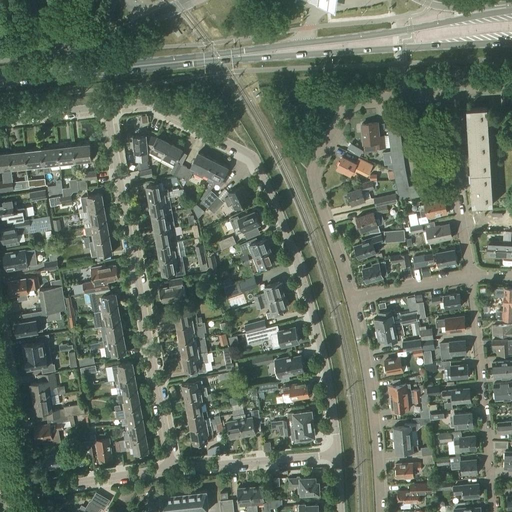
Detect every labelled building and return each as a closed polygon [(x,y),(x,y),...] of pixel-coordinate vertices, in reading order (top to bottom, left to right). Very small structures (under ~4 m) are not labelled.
[(339,0),(308,0),(338,14),(339,0)] [(487,107),(466,108),(467,125),(488,123),(487,107)] [(378,123),(362,124),(364,144),(376,143),(377,148),(385,148),(384,136),(379,136),(378,123)] [(488,123),(467,125),(468,141),(489,139),(488,123)] [(145,134),(133,135),(134,153),(135,161),(139,161),(139,162),(138,162),(137,166),(137,169),(141,168),(141,170),(149,168),(147,160),(148,160),(147,149),(146,146),(145,135),(145,134)] [(157,136),(150,150),(162,157),(169,143),(157,136)] [(489,139),(468,141),(469,157),(490,156),(489,139)] [(66,143),(57,144),(59,163),(75,161),(73,146),(66,147),(66,144),(66,143)] [(169,143),(162,157),(174,163),(170,172),(175,175),(176,175),(181,164),(176,161),(182,149),(169,143)] [(49,148),(41,149),(44,172),(50,172),(49,164),(59,163),(57,144),(48,146),(49,148)] [(90,144),(73,146),(75,161),(92,159),(90,144)] [(41,149),(25,151),(27,167),(42,165),(43,172),(44,172),(41,149)] [(25,151),(9,153),(11,168),(27,167),(25,151)] [(198,152),(190,166),(195,169),(194,170),(195,172),(202,176),(203,173),(209,176),(216,161),(213,160),(198,152)] [(9,153),(0,153),(0,169),(4,169),(5,181),(12,180),(11,168),(9,153)] [(391,153),(383,154),(384,166),(392,165),(391,153)] [(343,156),(337,167),(350,174),(353,169),(367,176),(372,165),(359,158),(356,163),(343,156)] [(490,156),(469,157),(470,173),(491,172),(490,156)] [(209,176),(207,181),(213,184),(214,182),(221,185),(228,176),(224,174),(227,167),(216,161),(209,176)] [(405,167),(404,162),(392,163),(393,170),(405,167)] [(181,164),(176,175),(187,181),(192,171),(185,167),(186,167),(181,164)] [(406,173),(405,167),(393,170),(394,176),(406,173)] [(151,168),(139,171),(140,178),(152,175),(151,168)] [(96,171),(81,173),(82,180),(97,178),(96,171)] [(491,172),(470,173),(471,189),(492,188),(491,172)] [(407,179),(406,173),(394,176),(395,182),(407,179)] [(169,189),(183,187),(182,178),(168,180),(169,189)] [(152,184),(146,185),(149,201),(174,196),(185,194),(183,188),(168,191),(167,189),(163,190),(162,182),(157,183),(156,179),(151,180),(152,184)] [(409,185),(407,179),(395,182),(396,188),(409,185)] [(5,181),(0,181),(0,191),(14,190),(12,180),(5,181)] [(360,187),(347,192),(352,204),(365,200),(362,192),(374,188),(371,180),(359,184),(360,187)] [(426,182),(421,183),(423,195),(429,194),(426,182)] [(423,195),(421,183),(415,184),(417,196),(423,195)] [(417,196),(415,184),(409,185),(411,198),(417,196)] [(411,198),(409,185),(396,188),(399,200),(411,198)] [(230,195),(224,198),(227,206),(232,203),(235,209),(252,201),(248,193),(246,194),(242,186),(229,193),(230,195)] [(70,187),(62,188),(62,192),(63,196),(71,195),(73,191),(70,191),(70,187)] [(492,188),(471,189),(472,205),(493,204),(492,188)] [(45,190),(30,192),(31,200),(46,198),(45,190)] [(212,190),(201,201),(208,207),(218,195),(212,190)] [(83,207),(78,208),(79,213),(88,211),(104,208),(101,193),(81,197),(83,207)] [(395,193),(374,198),(375,206),(397,201),(395,193)] [(63,196),(59,197),(60,201),(61,203),(72,201),(71,195),(63,196)] [(207,210),(203,214),(208,219),(212,214),(213,212),(215,213),(225,202),(218,195),(208,207),(209,208),(208,210),(207,210)] [(174,196),(149,201),(152,215),(171,212),(170,202),(174,201),(174,196)] [(424,203),(418,205),(420,210),(445,205),(443,196),(424,201),(424,203)] [(0,218),(7,217),(8,220),(13,219),(14,221),(24,220),(24,218),(26,217),(24,207),(17,208),(16,202),(12,203),(12,199),(3,201),(3,204),(0,204),(0,218)] [(386,204),(376,206),(376,210),(377,213),(388,211),(386,204)] [(445,205),(420,210),(421,215),(427,214),(427,217),(429,216),(429,218),(435,217),(435,215),(447,213),(445,205)] [(86,219),(83,222),(84,227),(106,223),(104,208),(88,211),(89,218),(86,219)] [(356,223),(356,225),(357,229),(359,230),(360,229),(361,231),(368,228),(370,233),(380,232),(377,225),(375,218),(379,217),(377,213),(376,210),(356,217),(358,223),(356,223)] [(237,216),(229,219),(236,234),(260,224),(257,218),(258,216),(257,213),(255,213),(254,211),(238,218),(237,216)] [(171,212),(152,215),(154,230),(174,227),(171,212)] [(499,217),(487,217),(487,228),(499,227),(499,228),(509,227),(509,226),(511,226),(511,215),(509,216),(509,215),(499,216),(499,217)] [(2,235),(0,235),(1,242),(3,242),(3,243),(6,242),(7,246),(19,244),(17,234),(51,228),(49,216),(15,221),(16,227),(1,229),(2,235)] [(59,219),(53,220),(55,231),(61,230),(59,219)] [(106,223),(84,227),(85,228),(86,234),(86,235),(92,234),(94,241),(109,238),(106,223)] [(422,224),(410,226),(411,232),(423,230),(422,224)] [(451,237),(449,224),(426,229),(429,242),(451,237)] [(174,227),(154,230),(157,245),(177,241),(174,227)] [(404,229),(384,230),(384,240),(404,238),(404,229)] [(232,235),(219,242),(222,249),(236,243),(232,235)] [(363,242),(355,245),(357,251),(356,252),(357,256),(359,256),(359,257),(376,252),(375,251),(379,250),(376,243),(383,241),(381,235),(362,241),(363,242)] [(256,237),(239,244),(243,253),(240,254),(242,260),(270,250),(268,244),(269,243),(268,239),(266,239),(265,238),(257,241),(256,237)] [(109,238),(94,241),(89,241),(84,242),(85,247),(90,246),(92,257),(98,255),(98,256),(112,253),(109,238)] [(177,241),(157,245),(160,260),(180,257),(179,256),(177,241)] [(511,241),(487,241),(487,256),(511,256),(511,241)] [(35,249),(4,254),(6,269),(37,264),(35,249)] [(436,252),(413,257),(415,267),(426,265),(426,262),(437,260),(439,265),(441,265),(442,266),(445,266),(446,264),(456,262),(454,249),(436,252)] [(270,250),(242,260),(244,266),(250,264),(253,273),(260,270),(259,268),(275,262),(274,260),(275,259),(274,256),(272,255),(270,250)] [(204,253),(197,254),(199,264),(205,262),(204,253)] [(408,253),(390,256),(391,262),(401,261),(402,266),(410,265),(408,253)] [(215,255),(207,256),(209,264),(210,266),(216,264),(216,262),(215,255)] [(91,256),(67,260),(68,267),(93,264),(91,256)] [(180,257),(160,260),(163,275),(176,273),(176,275),(184,274),(181,256),(179,256),(180,257)] [(57,260),(44,262),(46,270),(58,268),(57,260)] [(372,266),(362,269),(364,275),(363,276),(364,279),(366,280),(366,281),(382,276),(387,275),(383,261),(378,262),(372,264),(372,266)] [(92,281),(82,283),(84,291),(109,287),(107,280),(118,278),(116,265),(105,267),(105,265),(97,266),(90,267),(92,281)] [(25,278),(8,281),(11,296),(28,293),(27,290),(33,289),(32,288),(39,287),(37,276),(25,278)] [(170,286),(159,288),(161,301),(172,300),(172,301),(180,300),(187,298),(184,282),(183,282),(182,276),(169,279),(170,286)] [(258,285),(254,276),(239,281),(243,291),(258,285)] [(222,280),(214,283),(216,289),(225,286),(232,283),(230,279),(230,277),(222,280)] [(266,293),(254,296),(255,302),(284,294),(282,288),(283,287),(282,284),(281,283),(280,282),(265,286),(266,293)] [(43,288),(39,289),(43,310),(46,310),(46,311),(47,311),(60,309),(65,308),(63,297),(61,285),(43,288)] [(108,288),(94,291),(98,311),(118,307),(115,292),(109,293),(108,288)] [(495,288),(495,296),(503,296),(503,311),(496,311),(496,319),(511,319),(511,288),(504,288),(504,289),(495,288)] [(443,295),(432,297),(433,303),(444,301),(445,308),(461,306),(461,304),(462,303),(462,300),(460,300),(459,293),(443,295)] [(284,294),(255,302),(257,308),(262,307),(262,308),(270,306),(272,311),(273,311),(275,317),(283,315),(282,308),(287,307),(287,305),(288,304),(287,300),(285,300),(284,294)] [(118,307),(98,311),(101,326),(100,326),(120,322),(118,307)] [(195,307),(174,311),(177,326),(202,322),(201,317),(197,318),(195,307)] [(41,319),(47,318),(46,310),(21,314),(22,321),(15,322),(17,335),(43,330),(41,319)] [(379,318),(374,319),(377,329),(395,325),(418,320),(417,311),(400,315),(399,312),(395,313),(394,310),(391,310),(378,313),(379,318)] [(445,319),(434,320),(435,328),(446,327),(447,332),(465,329),(464,316),(445,318),(445,319)] [(264,320),(245,325),(248,332),(267,327),(264,320)] [(103,340),(98,341),(98,342),(123,337),(120,322),(100,326),(103,340)] [(202,322),(177,326),(180,341),(198,338),(204,337),(203,332),(206,332),(204,322),(202,322)] [(417,322),(410,323),(412,335),(419,334),(417,322)] [(511,324),(492,325),(493,337),(503,337),(503,342),(506,341),(506,337),(511,337),(511,338),(511,324)] [(248,332),(246,333),(249,342),(271,337),(273,347),(299,341),(295,328),(279,332),(277,325),(248,332)] [(395,325),(377,329),(379,339),(383,338),(384,343),(397,341),(396,335),(397,335),(395,325)] [(425,326),(419,327),(421,340),(432,339),(431,328),(425,328),(425,326)] [(226,333),(218,335),(221,346),(228,344),(226,333)] [(23,344),(25,356),(51,352),(49,341),(50,340),(49,334),(36,336),(37,342),(23,344)] [(237,335),(229,337),(231,347),(232,349),(240,347),(237,335)] [(123,337),(98,342),(99,346),(104,346),(106,356),(126,352),(123,337)] [(503,337),(493,337),(492,337),(493,346),(496,346),(496,353),(511,352),(511,338),(511,337),(506,337),(506,341),(503,342),(503,337)] [(199,345),(198,338),(180,341),(180,342),(178,342),(179,349),(181,349),(182,356),(207,352),(206,347),(201,348),(201,345),(199,345)] [(420,339),(401,341),(403,352),(421,349),(420,339)] [(432,339),(420,341),(422,351),(434,349),(432,339)] [(450,343),(439,344),(439,350),(441,350),(442,350),(444,350),(444,358),(450,357),(450,356),(466,355),(466,352),(467,351),(467,347),(466,347),(465,340),(450,342),(450,343)] [(53,363),(51,352),(25,356),(27,369),(41,366),(42,372),(56,370),(55,363),(53,363)] [(207,352),(182,356),(185,371),(198,369),(198,373),(207,371),(205,360),(208,360),(207,352)] [(273,354),(262,356),(264,364),(274,361),(273,354)] [(94,356),(79,359),(80,365),(95,363),(94,356)] [(291,357),(276,360),(279,380),(289,378),(288,374),(296,372),(296,371),(304,369),(304,368),(305,367),(304,363),(303,363),(301,356),(292,358),(291,357)] [(400,357),(385,360),(387,373),(394,372),(394,373),(403,372),(402,365),(406,364),(405,359),(400,359),(400,357)] [(437,363),(425,364),(426,372),(438,371),(438,369),(445,369),(445,373),(451,372),(452,379),(468,377),(468,375),(469,375),(469,371),(467,371),(467,364),(451,365),(451,361),(450,361),(450,359),(445,360),(446,361),(436,362),(437,363)] [(511,360),(492,362),(493,370),(511,368),(511,360)] [(132,361),(112,365),(115,380),(135,376),(132,361)] [(96,365),(81,368),(82,375),(97,372),(96,365)] [(511,368),(493,370),(494,378),(511,376),(511,368)] [(233,371),(216,374),(218,380),(234,377),(233,371)] [(42,381),(30,383),(32,398),(57,394),(54,372),(41,374),(42,381)] [(135,376),(115,380),(118,395),(119,395),(137,391),(135,376)] [(389,385),(387,386),(388,398),(425,394),(426,394),(426,387),(426,384),(418,385),(419,389),(407,390),(406,384),(400,384),(400,379),(392,380),(393,385),(389,385)] [(201,380),(182,383),(185,399),(201,396),(205,395),(210,394),(207,394),(206,387),(203,387),(201,380)] [(426,387),(426,394),(426,395),(439,394),(439,386),(433,386),(432,383),(430,380),(426,381),(426,384),(426,387)] [(277,381),(257,385),(259,392),(279,388),(277,381)] [(511,381),(494,383),(495,391),(511,389),(511,381)] [(285,392),(284,394),(285,400),(287,401),(293,400),(293,398),(309,396),(309,393),(310,392),(310,389),(308,389),(307,382),(284,385),(285,392)] [(452,390),(442,391),(443,397),(452,396),(453,402),(470,401),(470,399),(471,398),(471,394),(470,393),(469,387),(452,389),(452,390)] [(511,389),(495,391),(495,399),(511,398),(511,389)] [(124,404),(114,406),(115,410),(140,406),(137,391),(119,395),(120,401),(123,401),(124,404)] [(34,406),(30,407),(31,414),(46,412),(47,419),(73,415),(72,415),(84,413),(83,403),(63,406),(63,408),(51,410),(50,404),(59,403),(57,394),(32,398),(34,406)] [(425,394),(388,398),(389,411),(409,409),(408,402),(422,400),(426,399),(425,394)] [(201,396),(185,399),(188,413),(206,410),(205,403),(202,404),(201,396)] [(115,411),(113,411),(114,416),(121,415),(123,425),(125,424),(143,421),(140,406),(115,410),(115,411)] [(243,409),(238,410),(243,435),(255,433),(254,428),(260,426),(258,409),(251,410),(252,416),(246,417),(245,413),(244,414),(243,409)] [(437,410),(429,410),(429,417),(430,417),(430,420),(446,418),(445,409),(444,409),(437,410)] [(206,410),(188,413),(191,428),(211,424),(221,423),(219,415),(214,416),(215,419),(210,419),(209,417),(208,417),(206,410)] [(234,420),(227,421),(230,438),(243,435),(238,410),(233,411),(234,415),(233,415),(234,420)] [(283,420),(273,421),(274,428),(279,428),(290,426),(295,425),(313,423),(312,418),(313,416),(313,412),(311,411),(311,410),(293,413),(287,413),(288,419),(283,420)] [(471,411),(452,413),(454,429),(473,427),(472,423),(474,422),(474,418),(472,418),(471,411)] [(48,424),(34,427),(36,440),(44,439),(44,440),(52,439),(52,443),(60,441),(58,429),(62,428),(62,427),(74,425),(73,415),(47,419),(48,424)] [(394,432),(392,432),(393,438),(394,438),(395,439),(417,437),(417,430),(416,423),(420,422),(420,425),(422,424),(431,424),(430,420),(430,417),(429,417),(422,417),(421,417),(419,418),(419,417),(411,418),(411,423),(404,423),(404,425),(393,426),(394,432)] [(511,420),(497,422),(498,433),(511,432),(511,420)] [(123,431),(125,440),(146,436),(143,421),(125,424),(127,431),(123,431)] [(295,425),(290,426),(291,433),(292,439),(314,436),(314,435),(316,434),(315,429),(313,429),(313,423),(295,425)] [(211,424),(191,428),(194,443),(207,441),(207,440),(213,439),(212,432),(212,429),(211,424)] [(290,426),(279,428),(279,435),(280,435),(291,433),(290,426)] [(447,432),(434,434),(434,435),(439,434),(440,442),(452,440),(452,438),(452,432),(447,432)] [(95,433),(89,434),(91,444),(97,443),(99,459),(112,457),(109,438),(96,440),(95,433)] [(462,436),(454,437),(454,438),(454,444),(455,453),(461,452),(461,450),(476,449),(475,435),(462,436)] [(125,440),(119,441),(121,452),(126,450),(126,448),(133,446),(135,453),(136,453),(137,456),(147,454),(147,451),(148,451),(148,449),(150,449),(149,443),(147,443),(146,436),(125,440)] [(417,437),(395,439),(396,452),(418,450),(417,437)] [(42,461),(40,462),(41,466),(42,466),(43,470),(62,466),(62,465),(65,465),(64,457),(67,456),(66,456),(69,455),(69,454),(85,451),(86,457),(93,456),(90,441),(75,443),(76,449),(68,450),(68,449),(65,450),(65,449),(57,451),(57,450),(47,452),(48,453),(40,455),(42,461)] [(433,446),(421,448),(421,450),(422,455),(434,454),(433,449),(433,446)] [(434,463),(434,454),(422,455),(423,463),(434,463)] [(134,463),(133,455),(121,457),(122,465),(134,463)] [(461,461),(451,462),(452,468),(461,467),(462,474),(477,472),(477,471),(478,470),(478,466),(477,465),(476,459),(476,458),(461,459),(461,461)] [(413,462),(396,463),(396,477),(404,477),(404,478),(411,478),(411,476),(413,476),(413,469),(421,469),(421,462),(413,463),(413,462)] [(300,476),(288,477),(288,486),(298,486),(298,492),(301,492),(301,493),(322,492),(321,479),(317,479),(317,474),(300,474),(300,476)] [(280,477),(271,477),(272,486),(280,485),(280,477)] [(451,480),(447,480),(437,482),(435,482),(436,490),(452,488),(451,480)] [(435,482),(423,482),(424,492),(436,492),(436,490),(435,482)] [(463,485),(453,486),(454,492),(463,491),(464,498),(479,497),(479,495),(480,494),(480,490),(478,489),(478,483),(462,485),(463,485)] [(263,486),(250,487),(252,508),(252,511),(256,511),(257,511),(256,508),(256,503),(264,502),(263,511),(269,511),(269,509),(271,509),(271,507),(271,501),(264,502),(263,486)] [(252,511),(250,487),(237,488),(238,504),(245,504),(245,511),(252,511)] [(410,490),(397,491),(398,502),(399,502),(399,506),(412,506),(412,501),(420,501),(420,493),(420,490),(410,490)] [(115,511),(109,508),(106,511),(201,511),(209,510),(206,491),(160,495),(160,502),(148,503),(142,511),(115,511)] [(234,511),(233,499),(220,501),(221,511),(234,511)] [(86,508),(84,511),(97,511),(100,507),(101,506),(91,501),(90,500),(90,501),(86,508)] [(300,503),(297,503),(296,511),(322,511),(322,501),(309,502),(309,501),(302,501),(302,502),(300,502),(300,503)]
